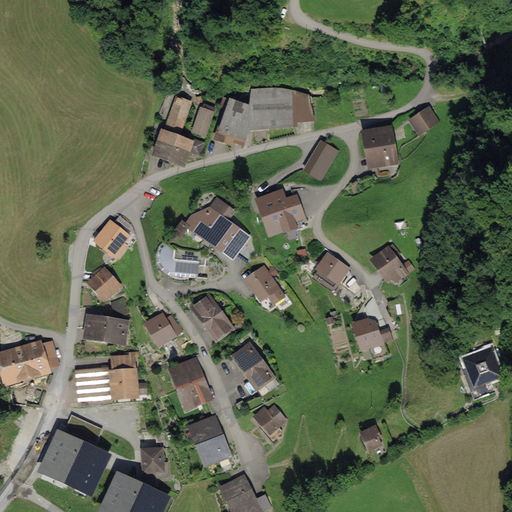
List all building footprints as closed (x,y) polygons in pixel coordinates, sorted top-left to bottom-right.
[(251,100),(251,108),(247,130),(296,126),(292,94),(274,91),(251,93),(251,100)] [(178,99),(158,154),(181,163),(185,153),(188,154),(189,152),(199,156),(203,144),(193,140),(191,145),(176,139),(189,103),(178,99)] [(244,146),(247,130),(251,108),(230,101),(218,139),(232,144),(233,142),(244,146)] [(201,108),(193,133),(205,137),(213,113),(201,108)] [(411,121),(420,134),(436,122),(428,110),(411,121)] [(367,135),(372,165),(395,161),(389,131),(367,135)] [(260,199),(271,232),(291,225),(279,192),(260,199)] [(193,217),(186,225),(195,232),(199,228),(201,228),(207,233),(206,235),(232,254),(244,238),(220,220),(222,218),(210,209),(193,217)] [(111,225),(99,241),(113,252),(125,236),(111,225)] [(245,242),(236,254),(248,263),(256,252),(256,250),(245,242)] [(205,266),(211,267),(211,261),(206,260),(206,254),(172,250),(165,245),(162,249),(160,256),(160,263),(164,269),(169,273),(196,275),(197,267),(205,266)] [(401,268),(394,260),(399,256),(393,247),(390,249),(391,251),(389,252),(388,251),(375,261),(388,278),(400,268),(405,274),(413,268),(408,262),(401,268)] [(336,281),(337,282),(346,269),(328,256),(319,269),(320,270),(317,275),(333,286),(336,281)] [(267,297),(272,304),(283,297),(263,269),(247,280),(261,301),(267,297)] [(91,283),(105,298),(106,297),(107,299),(121,287),(119,285),(117,286),(104,271),(91,283)] [(110,303),(115,318),(128,314),(123,299),(110,303)] [(207,323),(209,321),(219,314),(209,299),(196,309),(205,321),(207,323)] [(230,328),(219,314),(209,321),(207,323),(217,337),(230,328)] [(91,319),(88,337),(119,342),(122,324),(109,322),(110,317),(104,316),(104,318),(98,317),(98,320),(91,319)] [(148,325),(160,344),(173,336),(165,322),(166,321),(163,316),(148,325)] [(166,319),(177,334),(182,331),(171,316),(166,319)] [(356,326),(363,348),(380,342),(372,321),(356,326)] [(7,381),(47,370),(40,346),(28,350),(27,346),(10,351),(11,355),(0,358),(7,381)] [(250,348),(237,357),(258,386),(271,377),(250,348)] [(490,351),(466,361),(476,385),(485,381),(484,376),(488,375),(490,379),(500,376),(490,351)] [(131,356),(114,357),(115,367),(112,367),(115,397),(135,395),(131,356)] [(174,371),(188,407),(209,398),(194,363),(174,371)] [(264,411),(256,418),(269,433),(284,421),(273,408),(268,412),(270,414),(268,415),(264,411)] [(194,432),(207,461),(217,456),(218,460),(229,455),(214,419),(201,425),(203,429),(194,432)] [(375,428),(362,434),(369,449),(379,444),(376,439),(379,438),(375,428)] [(142,433),(143,450),(169,448),(164,431),(142,433)] [(107,459),(59,436),(42,472),(90,495),(107,459)] [(170,448),(169,448),(143,450),(145,472),(157,471),(157,478),(168,478),(167,463),(163,463),(161,449),(170,448)] [(236,511),(240,510),(240,511),(259,511),(243,480),(224,490),(235,511),(236,511)] [(164,511),(168,503),(120,481),(104,511),(164,511)] [(265,495),(259,498),(264,510),(271,507),(265,495)]
